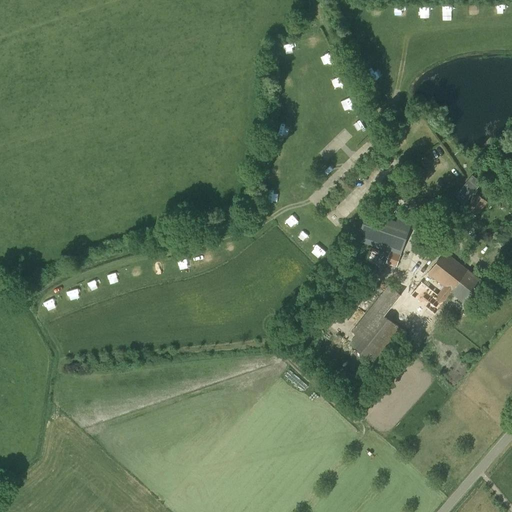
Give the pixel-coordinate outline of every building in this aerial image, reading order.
[(456,19),(456,9),(444,10),(445,20),(456,19)] [(430,19),(430,11),(422,11),(422,19),(430,19)] [(316,36),(308,38),(309,46),(317,44),(316,36)] [(303,181),(299,189),(308,192),(312,184),(303,181)] [(465,207),(476,216),(488,202),(477,193),(465,207)] [(386,263),(397,267),(401,255),(412,220),(398,215),(396,220),(367,210),(357,240),(390,252),(386,263)] [(351,256),(357,258),(362,244),(356,242),(351,256)] [(445,251),(428,273),(444,287),(438,293),(447,300),(452,293),(467,306),(485,284),(445,251)] [(421,281),(410,295),(435,315),(447,300),(438,293),(438,294),(421,281)] [(388,285),(352,331),(385,358),(423,311),(388,285)]
